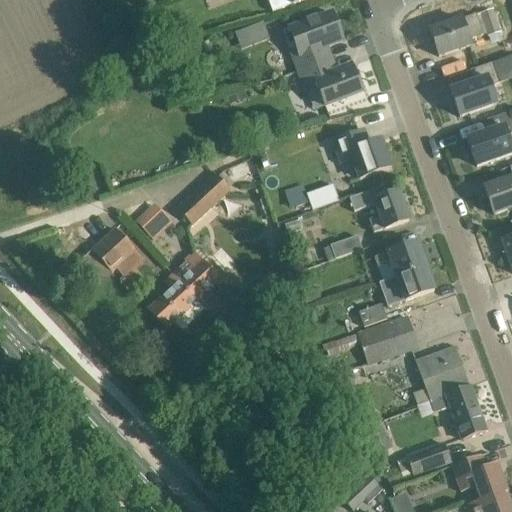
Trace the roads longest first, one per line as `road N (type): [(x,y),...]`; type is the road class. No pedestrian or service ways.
road 1 (residential): [(511,390),(370,5)]
road 2 (primary): [(176,511),(0,328)]
